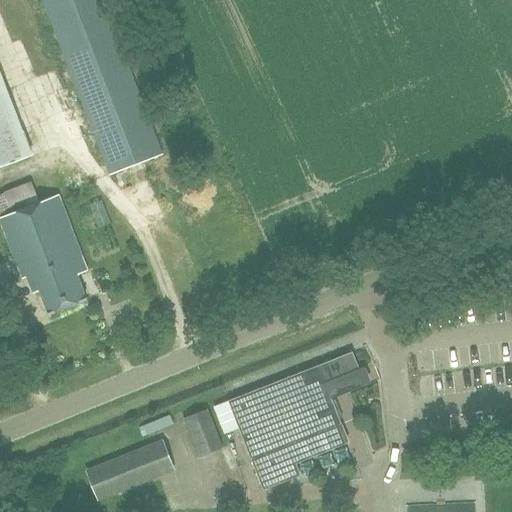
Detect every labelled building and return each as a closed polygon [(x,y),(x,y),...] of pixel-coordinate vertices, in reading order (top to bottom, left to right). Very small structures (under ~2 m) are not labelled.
[(44,0),(111,174),(160,155),(100,0),(44,0)] [(3,144),(0,145),(0,167),(11,164),(3,144)] [(77,276),(87,272),(58,196),(39,203),(32,183),(23,186),(69,307),(86,301),(77,276)] [(23,186),(5,193),(0,195),(0,217),(0,218),(23,278),(27,277),(33,293),(39,290),(48,315),(69,307),(23,186)] [(99,228),(110,224),(101,201),(90,205),(99,228)] [(352,353),(229,401),(264,489),(300,475),(289,445),(341,424),(327,386),(360,373),(352,353)] [(198,458),(223,448),(208,410),(183,419),(198,458)] [(99,499),(173,469),(162,442),(89,471),(99,499)]
